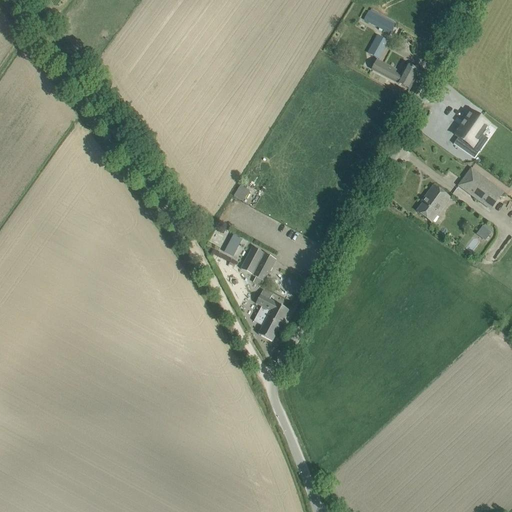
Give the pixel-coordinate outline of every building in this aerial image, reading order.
[(395,26),(377,16),(372,24),(390,34),(395,26)] [(368,54),(379,60),(389,43),(377,37),(368,54)] [(372,70),(410,90),(419,72),(406,65),(400,77),(390,72),(392,70),(376,61),(372,70)] [(454,144),(453,144),(474,159),(479,152),(473,147),(477,142),(478,142),(477,141),(486,129),(487,129),(486,128),(489,125),(471,112),(470,114),(469,114),(468,115),(469,115),(467,119),(466,118),(466,119),(464,122),(464,121),(463,122),(464,122),(462,126),(461,125),(460,126),(461,127),(455,136),(460,140),(456,145),(454,144)] [(491,210),(503,194),(471,170),(458,186),(491,210)] [(234,197),(243,202),(249,191),(241,186),(234,197)] [(427,199),(417,212),(431,223),(440,211),(439,210),(448,198),(449,199),(449,198),(433,186),(425,198),(427,199)] [(479,233),(487,239),(491,234),(483,228),(479,233)] [(466,247),(475,254),(485,240),(476,233),(466,247)] [(225,254),(235,258),(242,238),(232,235),(225,254)] [(241,270),(252,276),(256,278),(253,283),(260,287),(263,282),(264,282),(275,260),(264,254),(252,248),(241,270)] [(262,291),(256,304),(262,307),(254,322),(263,327),(258,335),(272,342),(288,311),(269,301),(272,296),(262,291)]
